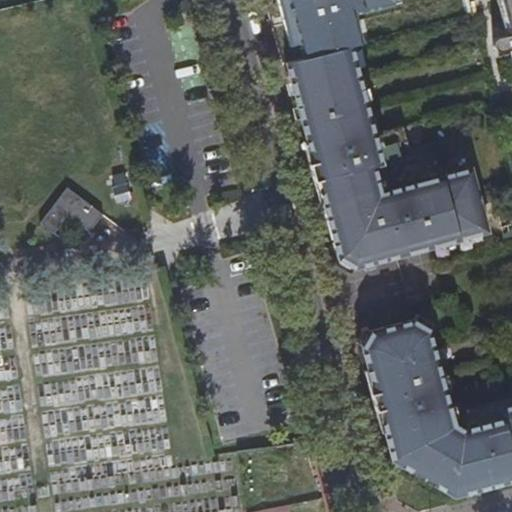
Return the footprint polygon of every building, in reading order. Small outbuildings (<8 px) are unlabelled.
[(276,0),(280,11),(269,15),(279,53),(371,28),(363,0),(276,0)] [(511,0),(505,0),(511,25),(511,24),(511,32),(496,37),(493,41),(494,46),(498,49),(501,50),(511,47),(511,0)] [(351,45),(286,62),(309,149),(315,153),(318,161),(313,163),(310,168),(314,181),(318,180),(339,259),(351,269),(394,258),(488,233),(471,169),(441,177),(432,144),(411,150),(405,128),(375,135),(351,45)] [(102,215),(64,188),(39,225),(53,235),(62,223),(66,226),(70,220),(88,233),(102,215)] [(370,333),(363,348),(372,381),(378,382),(381,393),(372,395),(374,401),(376,409),(380,412),(386,411),(388,420),(384,425),(394,462),(410,472),(415,468),(436,481),(436,487),(452,497),(511,481),(511,409),(499,413),(502,423),(461,433),(452,428),(428,332),(412,323),(370,333)] [(329,511),(311,444),(290,448),(304,501),(294,504),(292,507),(293,511),(329,511)] [(415,468),(410,472),(436,487),(436,481),(415,468)]
